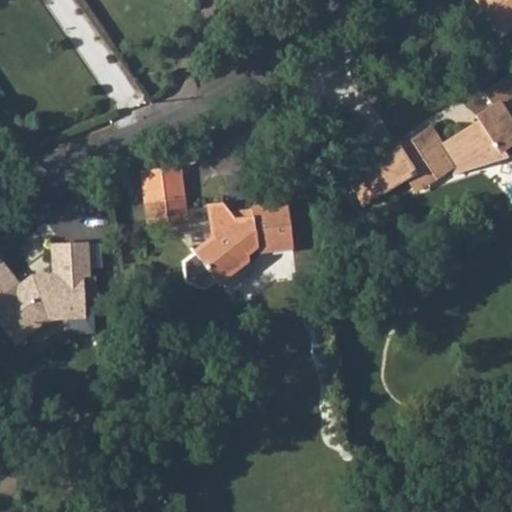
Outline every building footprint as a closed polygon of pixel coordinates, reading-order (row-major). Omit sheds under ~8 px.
[(511,0),(487,0),(508,25),(511,22),(511,0)] [(419,174),(424,170),(420,164),(432,156),(445,175),(457,167),(460,170),(511,159),(511,153),(509,148),(511,146),(511,75),(492,89),(501,102),(483,114),(486,119),(450,143),(438,125),(421,137),(423,142),(411,149),(408,144),(407,143),(371,167),(388,193),(419,174)] [(423,142),(421,137),(408,144),(411,149),(423,142)] [(445,175),(432,156),(420,164),(424,170),(419,174),(427,187),(445,175)] [(379,200),(388,193),(371,167),(362,173),(379,200)] [(198,239),(194,210),(179,212),(183,240),(198,239)] [(157,241),(183,240),(179,212),(153,213),(157,241)] [(216,303),(228,291),(231,293),(256,269),(256,264),(254,261),(263,260),(266,265),(300,262),(295,218),(261,220),(261,230),(246,231),(237,220),(219,222),(223,251),(196,280),(197,300),(216,303)] [(0,260),(0,324),(30,360),(60,334),(96,330),(93,290),(99,290),(96,259),(64,262),(67,292),(60,292),(61,296),(48,298),(44,293),(44,273),(19,282),(0,260)]
